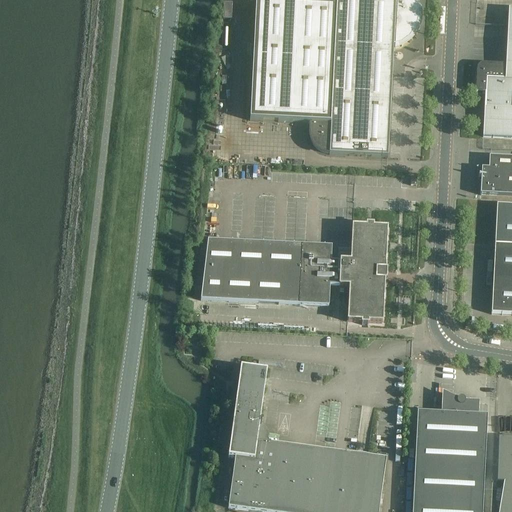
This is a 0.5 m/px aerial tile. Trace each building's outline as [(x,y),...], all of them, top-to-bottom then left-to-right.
[(232,0),(232,1),(255,2),(250,122),(308,124),(308,133),(308,137),(309,141),(310,145),(312,148),(316,151),(320,154),(325,155),(329,156),(387,159),(393,47),(394,47),(394,48),(397,48),(400,47),(403,45),(405,43),(408,41),(410,39),(412,37),(414,34),(415,31),(417,29),(418,26),(418,22),(418,19),(418,16),(418,13),(417,10),(416,7),(415,4),(414,1),(412,0),(232,0)] [(511,11),(508,11),(505,67),(483,66),(481,66),(480,66),(479,67),(478,68),(477,69),(476,70),(476,72),(475,94),(485,95),(483,138),(511,139),(511,11)] [(481,171),(481,177),(478,177),(478,178),(481,178),(480,196),(511,197),(511,159),(489,158),(488,170),(481,170),(481,171)] [(511,207),(496,206),(491,315),(511,316),(511,207)] [(350,264),(340,263),(331,263),(331,248),(207,242),(200,302),(329,308),(330,287),(349,288),(348,323),(362,324),(361,326),(368,326),(368,324),(382,325),(384,282),(385,283),(386,273),(384,273),(386,231),(372,230),(372,227),(366,227),(366,230),(352,229),(350,264)] [(240,369),(228,459),(234,460),(228,509),(246,511),(378,511),(382,490),(376,489),(377,483),(382,484),(386,460),(270,444),(262,443),(261,427),(261,423),(260,423),(267,373),(240,369)] [(481,511),(487,417),(477,417),(477,404),(463,403),(463,402),(462,401),(461,401),(460,401),(459,401),(458,402),(443,395),(442,415),(417,414),(411,511),(481,511)] [(497,484),(503,484),(498,511),(511,511),(511,440),(498,440),(497,484)]
